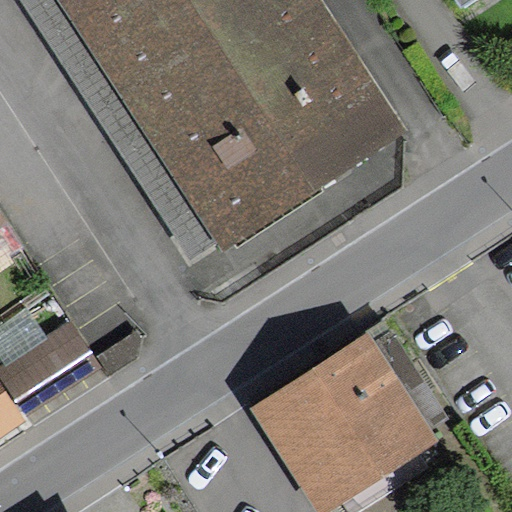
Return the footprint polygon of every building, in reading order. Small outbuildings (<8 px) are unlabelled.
[(406,136),(317,0),(13,0),(189,266),(218,248),(223,255),(406,136)] [(0,212),(0,230),(8,225),(0,212)] [(69,321),(0,368),(0,370),(30,415),(101,367),(69,321)] [(315,511),(336,511),(437,445),(364,336),(249,412),(315,511)] [(0,443),(24,427),(0,392),(0,443)]
